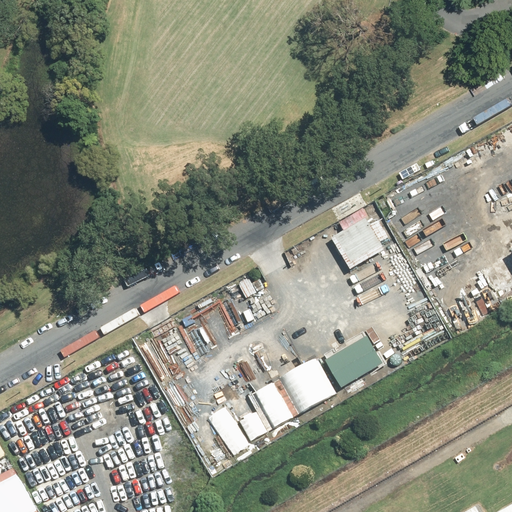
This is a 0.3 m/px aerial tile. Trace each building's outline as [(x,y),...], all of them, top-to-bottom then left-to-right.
[(349,230),(336,237),(354,270),(389,252),(385,244),(392,241),(381,220),(376,223),(369,210),(345,222),(349,230)] [(363,341),(322,364),(338,393),(380,370),(363,341)] [(87,378),(95,393),(117,381),(119,384),(149,369),(139,351),(108,367),(104,360),(97,364),(101,371),(87,378)] [(120,388),(146,435),(171,421),(164,408),(169,405),(151,372),(120,388)] [(21,413),(0,423),(0,428),(7,442),(30,430),(21,413)] [(175,422),(140,443),(155,468),(190,447),(175,422)] [(193,450),(141,484),(154,505),(182,487),(188,495),(212,479),(193,450)] [(133,479),(116,489),(129,511),(134,511),(148,504),(133,479)] [(125,511),(115,493),(88,508),(90,511),(125,511)] [(511,511),(511,502),(493,511),(511,511)]
